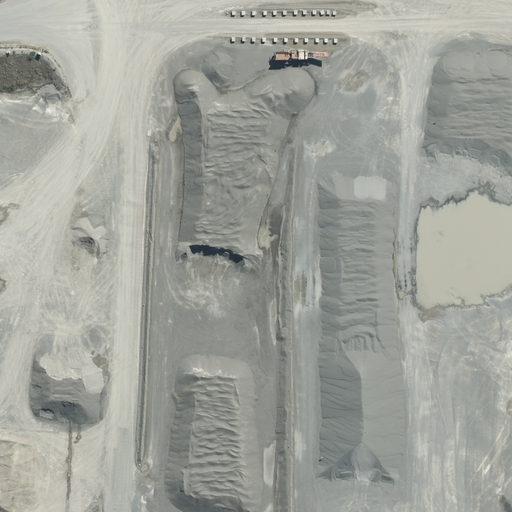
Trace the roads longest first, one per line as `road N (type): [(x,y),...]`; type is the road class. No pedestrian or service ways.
road 1 (track): [(0,26),(511,25)]
road 2 (track): [(114,511),(124,254),(113,23)]
